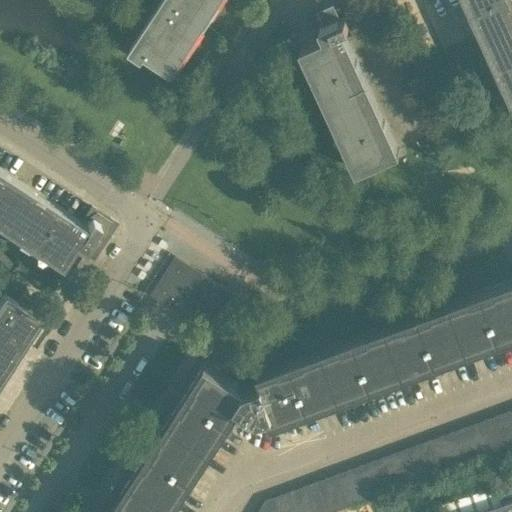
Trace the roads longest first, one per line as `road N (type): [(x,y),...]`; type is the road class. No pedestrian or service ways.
road 1 (residential): [(0,445),(147,211),(0,118)]
road 2 (residential): [(210,511),(265,475),(511,385)]
road 3 (residential): [(409,132),(349,0)]
